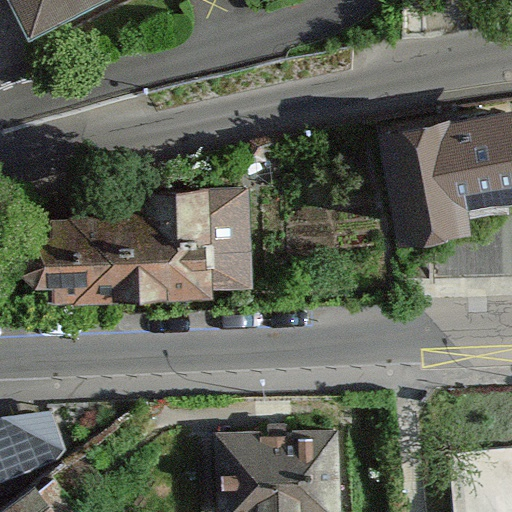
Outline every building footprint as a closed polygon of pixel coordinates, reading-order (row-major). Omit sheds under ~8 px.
[(25,0),(62,66),(185,0),(25,0)] [(511,103),(368,126),(385,234),(464,222),(461,203),(511,195),(511,103)] [(218,183),(21,202),(31,298),(259,276),(249,180),(218,183)] [(0,408),(0,479),(80,443),(59,406),(0,408)] [(335,511),(333,427),(216,431),(218,511),(335,511)]
